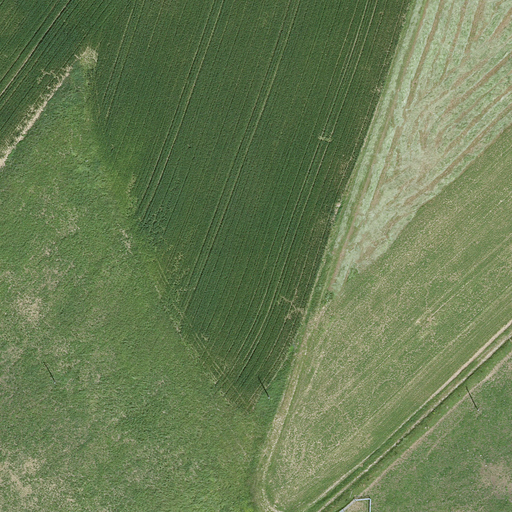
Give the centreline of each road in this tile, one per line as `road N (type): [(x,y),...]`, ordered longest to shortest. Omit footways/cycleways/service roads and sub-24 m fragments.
road 1 (track): [(422,0),(265,453),(264,492),(275,511)]
road 2 (track): [(312,511),(511,328)]
